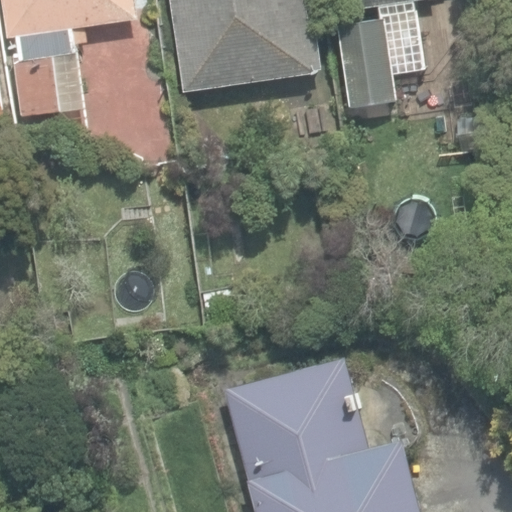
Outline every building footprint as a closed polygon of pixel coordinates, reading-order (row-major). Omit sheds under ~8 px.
[(18,55),(27,115),(90,106),(81,44),(90,43),(87,26),(141,17),(138,0),(6,0),(12,37),(19,36),(21,54),(18,55)] [(174,0),(188,91),(316,72),(316,69),(325,68),(318,18),(311,19),(308,0),(174,0)] [(358,0),(360,10),(417,0),(358,0)] [(341,25),(353,108),(399,102),(387,19),(341,25)] [(287,102),(194,113),(202,178),(294,167),(287,102)] [(205,288),(211,329),(245,323),(238,282),(205,288)] [(229,389),(261,511),(427,511),(408,438),(373,447),(349,357),(229,389)]
